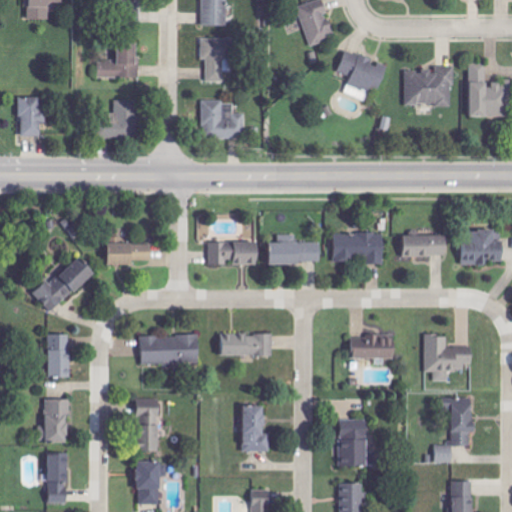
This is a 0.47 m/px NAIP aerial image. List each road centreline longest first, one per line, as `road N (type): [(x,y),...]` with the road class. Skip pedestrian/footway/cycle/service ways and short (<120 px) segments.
road 1 (tertiary): [(0,177),(511,175)]
road 2 (residential): [(178,300),(481,303)]
road 3 (residential): [(99,511),(105,328),(132,303),(178,300)]
road 4 (residential): [(481,303),(501,318),(509,338),(510,511)]
road 5 (residential): [(304,300),(304,511)]
road 6 (residential): [(167,177),(169,0)]
road 7 (residential): [(364,19),(381,29),(511,29)]
road 8 (residential): [(178,300),(179,177)]
